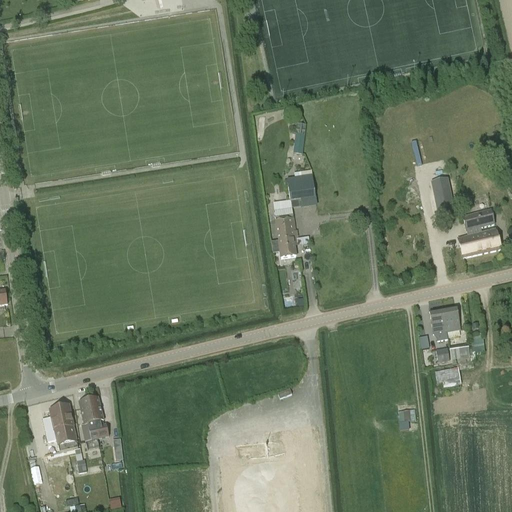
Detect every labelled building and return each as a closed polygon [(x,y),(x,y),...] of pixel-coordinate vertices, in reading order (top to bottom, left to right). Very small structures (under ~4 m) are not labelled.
[(294,154),(303,154),(304,125),(295,125),(294,154)] [(294,179),(287,180),(290,202),(290,203),(291,203),(301,202),(315,199),(312,176),(294,179)] [(431,184),(439,220),(455,217),(447,180),(431,184)] [(279,242),(271,243),(273,255),(281,254),(281,259),(296,258),(294,245),(296,245),(291,210),(275,212),(279,242)] [(466,234),(467,237),(457,240),(462,261),(501,251),(495,230),(481,234),(480,230),(494,226),(490,211),(462,218),(465,234),(466,234)] [(456,309),(442,311),(446,334),(460,331),(456,309)] [(447,342),(447,340),(442,311),(429,314),(433,336),(436,336),(437,343),(447,342)] [(427,337),(420,338),(421,350),(429,349),(427,337)] [(471,363),(469,350),(468,345),(449,349),(452,366),(471,363)] [(450,363),(447,350),(435,352),(437,366),(450,363)] [(443,390),(461,387),(458,370),(435,374),(437,385),(442,385),(443,390)] [(88,402),(96,440),(108,437),(105,425),(103,426),(102,423),(103,422),(98,400),(97,400),(96,399),(91,400),(92,401),(88,402)] [(85,443),(96,440),(88,402),(85,403),(84,402),(79,403),(80,404),(78,404),(83,427),(81,427),(85,443)] [(78,451),(75,438),(73,429),(74,429),(68,406),(49,411),(50,417),(42,419),(47,442),(56,440),(59,455),(78,451)] [(408,422),(415,422),(415,411),(398,412),(399,431),(408,431),(408,422)] [(85,462),(76,463),(79,476),(87,474),(85,462)] [(122,510),(120,502),(109,504),(111,511),(122,510)]
